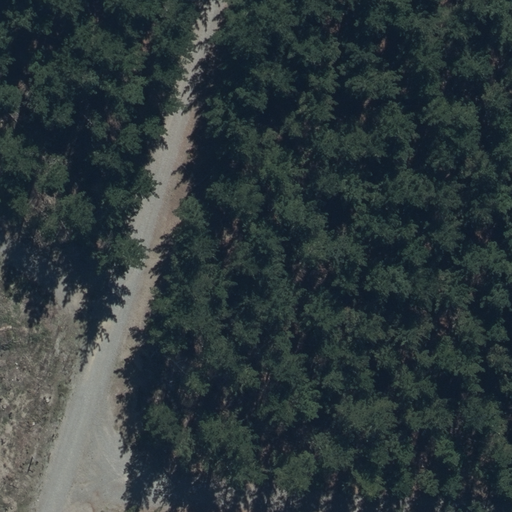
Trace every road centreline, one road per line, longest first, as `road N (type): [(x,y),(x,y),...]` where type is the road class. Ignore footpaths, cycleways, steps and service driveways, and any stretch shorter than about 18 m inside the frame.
road 1 (unknown): [(130,244),(241,238),(346,253),(415,251),(494,190),(506,164),(511,91)]
road 2 (track): [(511,511),(61,466)]
road 3 (track): [(206,0),(130,244)]
road 4 (track): [(130,244),(76,418)]
road 5 (track): [(0,257),(111,308)]
